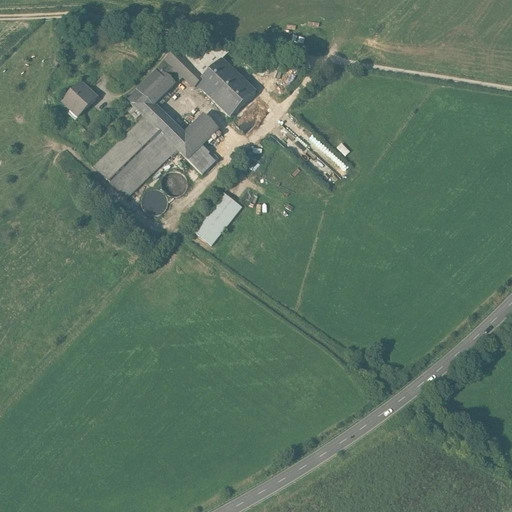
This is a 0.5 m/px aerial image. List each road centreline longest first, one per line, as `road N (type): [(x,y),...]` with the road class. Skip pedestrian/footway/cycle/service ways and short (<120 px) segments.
road 1 (track): [(399,397),(170,234),(125,213),(72,155)]
road 2 (secondary): [(511,302),(370,421),(226,511)]
road 3 (track): [(0,18),(74,16),(318,58)]
road 4 (track): [(318,58),(170,234)]
road 5 (track): [(318,58),(511,89)]
